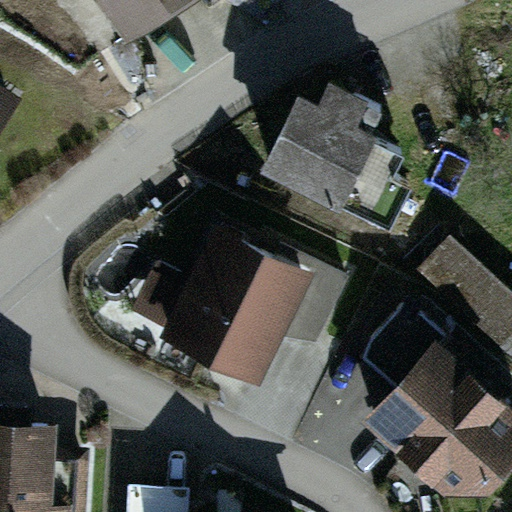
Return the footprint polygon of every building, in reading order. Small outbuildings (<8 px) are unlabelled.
[(98,0),(133,51),(208,0),(98,0)] [(0,155),(39,99),(0,72),(0,155)] [(392,128),(304,82),(261,163),(350,209),(392,128)] [(328,271),(211,217),(156,335),(273,390),(328,271)] [(511,289),(452,237),(416,277),(501,352),(511,339),(511,289)] [(399,390),(371,422),(463,501),(503,498),(511,489),(511,406),(447,346),(411,315),(367,364),(399,390)] [(81,511),(90,432),(0,421),(0,511),(81,511)]
